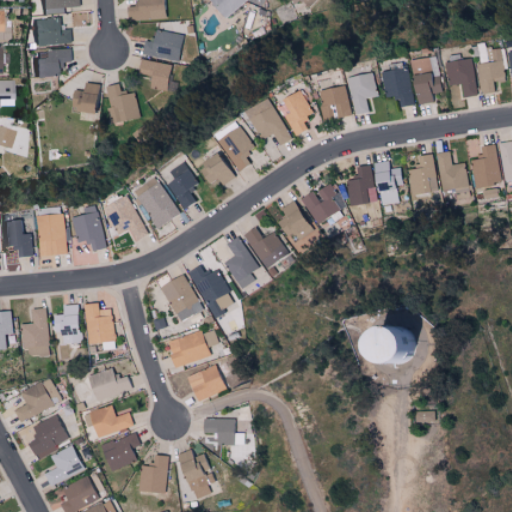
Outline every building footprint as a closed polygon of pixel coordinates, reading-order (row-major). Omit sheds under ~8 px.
[(140,0),(141,7),(131,7),(132,19),(179,19),(178,0),(140,0)] [(35,20),(36,46),(75,44),(74,30),(65,31),(65,19),(35,20)] [(158,30),(156,42),(146,41),(144,56),(182,61),(186,29),(175,27),(174,32),(158,30)] [(476,64),(480,94),(494,92),(492,82),(504,81),(500,49),(491,50),(492,62),(476,64)] [(39,77),(65,76),(65,64),(76,63),(75,50),(38,51),(39,77)] [(472,57),(454,58),(455,62),(448,62),(450,85),(461,85),(462,97),(475,96),(472,57)] [(142,74),(155,76),(153,88),(155,88),(151,108),(162,110),(165,95),(175,97),(181,66),(144,59),(142,74)] [(415,74),(435,73),(434,59),(415,60),(415,74)] [(385,72),(388,99),(402,98),(402,107),(416,106),(412,69),(385,72)] [(372,112),(369,99),(381,96),(375,73),(349,79),(358,116),(372,112)] [(419,76),(421,104),(437,103),(436,94),(445,93),(443,74),(419,76)] [(0,99),(16,99),(16,80),(0,80),(0,99)] [(104,84),(87,84),(86,91),(77,90),(76,111),(103,112),(104,84)] [(142,119),(137,92),(124,94),(123,85),(109,87),(112,108),(109,108),(112,124),(142,119)] [(353,115),(347,86),(322,91),(324,104),(322,105),(325,121),(353,115)] [(295,137),(312,130),(307,117),(314,115),(306,94),(282,102),(295,137)] [(281,146),(293,139),(271,99),(248,111),(264,140),(275,134),(281,146)] [(17,130),(0,124),(0,144),(12,148),(17,130)] [(241,173),(254,166),(247,154),(256,149),(244,127),(222,140),(241,173)] [(511,140),(498,142),(503,179),(511,178),(511,140)] [(475,186),(501,183),(496,143),(479,146),(481,157),(471,158),(475,186)] [(455,199),(469,197),(466,163),(451,164),(450,151),(437,152),(441,190),(454,188),(455,199)] [(433,153),(418,155),(420,167),(407,169),(412,194),(439,190),(433,153)] [(226,185),(239,176),(224,154),(202,169),(213,185),(221,179),(226,185)] [(378,205),(399,202),(396,184),(402,183),(400,167),(390,168),(389,161),(373,162),(378,205)] [(178,180),(170,185),(187,211),(200,203),(192,190),(201,185),(187,163),(173,172),(178,180)] [(349,204),(375,202),(371,164),(356,166),(358,178),(347,179),(349,204)] [(136,191),(160,229),(182,215),(159,177),(136,191)] [(316,223),(340,209),(332,197),(337,194),(330,183),(315,191),(314,189),(300,197),(316,223)] [(132,229),(137,239),(148,233),(131,197),(106,208),(119,236),(132,229)] [(277,221),(286,236),(307,225),(294,200),(280,208),(285,216),(277,221)] [(78,244),(94,242),(96,251),(106,249),(101,213),(75,217),(78,244)] [(40,216),(42,256),(69,255),(67,214),(40,216)] [(20,258),(34,257),(33,234),(27,234),(26,221),(5,222),(6,248),(19,247),(20,258)] [(262,237),(256,225),(244,232),(263,268),(287,255),(274,231),(262,237)] [(255,280),(251,273),(259,267),(237,235),(226,243),(234,255),(223,262),(242,289),(255,280)] [(188,270),(206,305),(215,300),(220,310),(234,302),(217,268),(204,274),(199,264),(188,270)] [(161,283),(177,321),(201,311),(186,273),(161,283)] [(86,343),(114,341),(112,308),(98,309),(98,303),(85,303),(86,343)] [(62,305),(62,314),(53,314),(54,332),(62,332),(63,343),(79,342),(77,304),(62,305)] [(50,354),(46,307),(31,308),(33,323),(21,324),(23,349),(29,348),(30,356),(50,354)] [(13,334),(12,311),(0,311),(0,349),(6,349),(6,334),(13,334)] [(336,352),(409,364),(414,332),(342,320),(336,352)] [(210,357),(207,346),(218,344),(214,330),(202,333),(202,331),(167,340),(173,366),(210,357)] [(225,389),(215,365),(186,376),(196,401),(225,389)] [(127,375),(116,378),(113,367),(87,375),(95,400),(131,389),(127,375)] [(15,409),(19,419),(62,403),(53,379),(22,391),(27,405),(15,409)] [(95,438),(133,425),(128,412),(115,416),(111,404),(86,413),(95,438)] [(433,410),(414,410),(414,422),(434,422),(433,410)] [(36,458),(70,444),(58,415),(32,425),(37,438),(29,441),(36,458)] [(235,418),(202,419),(202,433),(216,432),(216,445),(244,444),(243,433),(235,433),(235,418)] [(136,460),(131,448),(140,444),(135,431),(100,446),(111,471),(136,460)] [(45,473),(49,484),(83,472),(74,446),(51,454),(56,469),(45,473)] [(211,493),(207,483),(214,481),(211,471),(210,471),(203,453),(193,457),(190,449),(177,454),(193,499),(211,493)] [(141,464),(139,491),(165,492),(167,455),(153,455),(152,464),(141,464)] [(69,511),(98,501),(89,477),(62,487),(67,501),(60,503),(63,511),(69,511)] [(115,511),(110,499),(82,511),(115,511)]
